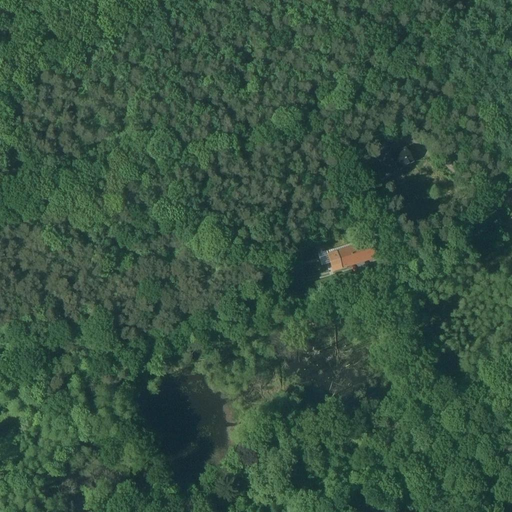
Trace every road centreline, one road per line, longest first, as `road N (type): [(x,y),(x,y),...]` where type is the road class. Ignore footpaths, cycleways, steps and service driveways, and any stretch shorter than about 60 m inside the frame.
road 1 (unclassified): [(511,185),(447,245),(377,276),(87,356),(0,355)]
road 2 (track): [(168,0),(0,101)]
road 3 (track): [(404,131),(366,94),(305,0)]
